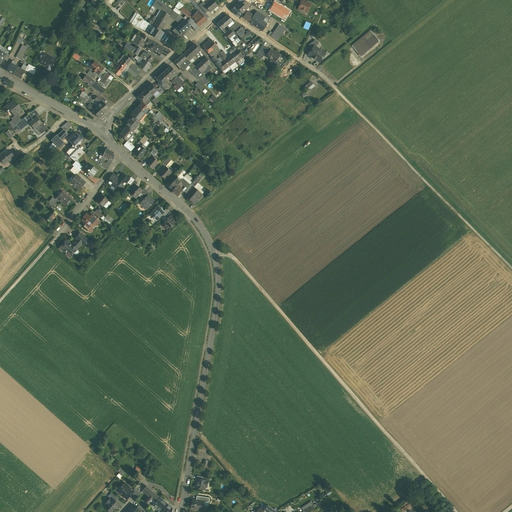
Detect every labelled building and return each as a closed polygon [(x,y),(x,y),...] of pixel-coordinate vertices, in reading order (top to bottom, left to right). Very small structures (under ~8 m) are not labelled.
[(211,0),(206,5),(205,6),(209,10),(210,12),(218,6),(212,0),(211,0)] [(244,0),(242,0),(236,7),(240,11),(242,13),(244,11),(248,7),(251,4),(247,2),(244,0)] [(274,0),(268,11),(285,21),(292,10),(274,0)] [(265,4),(260,1),(256,7),(260,9),(262,10),(265,4)] [(310,4),(301,1),(299,8),(299,10),(302,11),(303,11),(306,12),(308,11),(310,4)] [(206,5),(203,2),(199,6),(206,14),(209,10),(205,6),(206,5)] [(173,11),(167,6),(163,11),(165,13),(165,12),(167,14),(169,16),(173,11)] [(240,12),(235,6),(231,10),(236,15),(238,15),(239,14),(240,14),(240,12)] [(157,20),(164,24),(169,17),(169,16),(167,14),(165,12),(165,13),(163,11),(158,19),(157,20)] [(179,15),(173,11),(169,16),(169,17),(175,21),(179,15)] [(194,15),(189,18),(194,21),(198,26),(206,19),(199,11),(194,15)] [(253,17),(247,12),(246,12),(243,17),(250,22),(253,17)] [(269,20),(257,12),(253,17),(250,22),(262,31),(269,20)] [(139,14),(135,21),(133,20),(131,24),(138,28),(138,27),(139,28),(143,20),(144,20),(139,14)] [(189,18),(186,15),(183,19),(181,17),(178,22),(178,26),(173,31),(178,36),(179,35),(181,37),(190,29),(188,28),(191,26),(194,29),(198,26),(194,21),(189,18)] [(232,21),(227,15),(222,19),(228,25),(232,21)] [(228,25),(222,19),(216,24),(222,30),(223,29),(227,25),(228,25)] [(151,25),(143,20),(139,28),(144,31),(146,28),(148,29),(151,25)] [(164,24),(157,20),(156,23),(154,27),(160,30),(164,24)] [(305,22),(303,28),(308,31),(311,24),(305,22)] [(154,27),(151,25),(148,29),(151,31),(149,35),(159,41),(164,33),(160,30),(154,27)] [(279,25),(273,33),(275,34),(279,37),(285,29),(279,25)] [(370,29),(352,44),(362,56),(380,41),(370,29)] [(237,37),(230,30),(227,33),(225,34),(228,38),(231,42),(237,37)] [(315,32),(311,36),(314,40),(319,37),(315,32)] [(137,36),(133,43),(137,45),(139,42),(142,39),(137,36)] [(237,37),(231,42),(235,46),(241,42),(237,37)] [(235,46),(231,42),(228,38),(226,40),(236,52),(238,50),(235,46)] [(157,44),(147,39),(145,42),(148,45),(147,48),(153,51),(157,44)] [(210,39),(202,46),(208,54),(217,46),(210,39)] [(315,40),(308,45),(307,48),(311,51),(314,46),(316,47),(319,43),(315,40)] [(135,49),(131,46),(130,47),(128,46),(129,45),(127,44),(125,47),(133,52),(135,49)] [(164,48),(157,44),(153,51),(159,55),(162,51),(164,48)] [(200,50),(194,44),(188,49),(194,55),(196,54),(200,50)] [(22,45),(16,58),(21,60),(27,47),(22,45)] [(141,49),(136,46),(135,49),(133,52),(137,55),(141,49)] [(267,49),(262,46),(258,51),(263,55),(267,49)] [(316,47),(314,46),(311,51),(308,55),(312,58),(315,60),(319,63),(325,54),(316,47)] [(188,49),(182,55),(187,59),(189,61),(192,58),(194,56),(194,55),(188,49)] [(236,52),(231,56),(235,61),(242,56),(238,50),(236,52)] [(279,56),(270,50),(265,56),(271,60),(275,63),(279,56)] [(168,55),(162,51),(159,55),(159,57),(163,59),(168,55)] [(55,59),(43,53),(41,56),(41,55),(40,57),(41,57),(39,60),(47,64),(43,72),(48,74),(50,69),(51,69),(55,59)] [(279,56),(275,63),(271,60),(270,60),(274,63),(272,65),(277,69),(281,63),(282,64),(286,58),(280,54),(279,56)] [(153,58),(148,55),(146,58),(145,60),(149,64),(150,64),(153,58)] [(182,55),(174,62),(178,67),(187,59),(182,55)] [(126,56),(122,62),(126,65),(131,60),(126,56)] [(220,63),(215,56),(212,59),(218,67),(221,64),(220,63)] [(225,61),(224,62),(228,67),(235,62),(231,57),(228,59),(225,61)] [(206,58),(201,62),(206,66),(208,64),(210,63),(206,58)] [(187,59),(178,67),(183,72),(186,69),(191,64),(189,61),(187,59)] [(145,60),(144,60),(140,64),(139,66),(146,71),(151,64),(150,64),(149,64),(145,60)] [(221,64),(218,67),(222,72),(228,67),(224,62),(223,62),(222,61),(220,63),(221,64)] [(101,67),(94,62),(90,68),(99,74),(103,69),(101,67)] [(126,65),(122,62),(117,68),(122,72),(126,65)] [(198,65),(196,67),(198,69),(200,72),(206,66),(201,62),(198,65)] [(235,62),(228,67),(231,70),(237,65),(235,62)] [(11,63),(10,65),(9,64),(7,67),(8,67),(6,71),(13,75),(17,67),(15,65),(11,63)] [(138,68),(132,64),(129,67),(130,68),(139,75),(140,73),(137,70),(138,68)] [(196,67),(191,64),(186,69),(188,71),(189,69),(192,72),(196,67)] [(200,72),(203,75),(208,71),(211,67),(208,64),(206,66),(200,72)] [(126,65),(122,72),(117,68),(114,73),(118,76),(120,74),(123,77),(126,74),(124,73),(126,71),(127,72),(130,68),(129,67),(126,65)] [(37,69),(32,66),(31,68),(29,72),(33,75),(37,69)] [(176,73),(170,66),(166,70),(172,77),(174,75),(176,73)] [(17,67),(13,75),(20,79),(25,71),(17,67)] [(198,69),(193,73),(199,79),(200,78),(202,80),(205,77),(203,75),(200,72),(198,69)] [(172,77),(166,70),(161,75),(167,82),(170,79),(172,77)] [(231,82),(223,72),(220,75),(228,84),(231,82)] [(94,81),(86,75),(82,79),(88,84),(87,85),(90,86),(91,85),(94,81)] [(167,82),(161,75),(156,79),(161,84),(162,86),(165,84),(167,82)] [(227,84),(220,75),(218,77),(225,86),(227,84)] [(104,89),(94,81),(91,85),(101,93),(102,92),(104,89)] [(158,90),(152,84),(147,89),(153,95),(158,90)] [(153,95),(147,89),(142,93),(148,99),(153,95)] [(148,99),(142,93),(137,97),(145,106),(146,106),(150,102),(148,99)] [(83,98),(80,101),(84,103),(87,100),(89,98),(86,95),(83,98)] [(209,100),(214,104),(218,99),(213,95),(209,100)] [(103,101),(97,97),(94,100),(100,104),(102,102),(106,106),(107,105),(103,101)] [(17,104),(13,100),(3,108),(7,112),(10,109),(15,116),(18,114),(19,113),(23,110),(21,107),(19,108),(16,105),(17,104)] [(106,106),(102,102),(100,104),(97,107),(104,113),(109,109),(106,106)] [(95,109),(90,103),(86,106),(92,113),(93,112),(92,111),(95,109)] [(141,103),(138,107),(146,113),(147,115),(151,111),(145,106),(141,103)] [(95,109),(92,111),(93,112),(98,118),(104,113),(97,107),(95,109)] [(146,113),(138,107),(131,115),(132,117),(138,122),(146,113)] [(35,109),(29,114),(33,120),(37,116),(37,117),(40,115),(35,109)] [(18,114),(15,116),(11,118),(13,121),(10,123),(13,127),(16,124),(22,119),(18,114)] [(29,114),(25,117),(29,123),(33,120),(29,114)] [(33,120),(29,123),(30,124),(34,129),(42,123),(37,117),(37,116),(33,120)] [(22,119),(16,124),(21,130),(30,124),(29,123),(25,117),(22,119)] [(138,122),(132,117),(125,125),(127,126),(133,131),(140,123),(138,122)] [(63,129),(66,132),(72,126),(68,122),(61,127),(63,129)] [(34,129),(39,135),(47,129),(42,123),(34,129)] [(127,126),(119,135),(127,141),(134,133),(133,131),(127,126)] [(57,136),(62,141),(68,134),(66,132),(63,129),(57,136)] [(82,139),(77,132),(69,140),(73,144),(75,146),(77,144),(78,146),(82,142),(80,141),(82,139)] [(56,135),(51,140),(59,149),(65,143),(62,141),(57,136),(56,135)] [(144,136),(139,142),(143,145),(148,139),(144,136)] [(147,151),(141,146),(138,150),(137,150),(134,153),(140,159),(147,151)] [(72,147),(66,153),(69,157),(73,154),(76,151),(72,147)] [(84,152),(79,147),(76,151),(73,154),(78,159),(84,152)] [(114,153),(106,149),(103,156),(105,158),(108,159),(110,160),(114,153)] [(8,150),(0,155),(0,158),(5,164),(14,157),(8,150)] [(152,157),(147,164),(153,169),(158,162),(152,157)] [(168,157),(162,164),(165,167),(171,160),(168,157)] [(165,167),(159,174),(165,179),(171,172),(172,173),(174,171),(170,167),(173,162),(171,160),(165,167)] [(83,168),(75,162),(72,165),(74,166),(78,170),(80,171),(83,168)] [(106,164),(103,163),(103,164),(100,162),(99,164),(107,171),(110,166),(106,164)] [(97,171),(88,163),(83,170),(92,177),(97,171)] [(83,179),(79,176),(77,174),(70,182),(79,190),(86,182),(83,180),(83,179)] [(129,179),(122,174),(116,181),(114,183),(117,185),(121,189),(127,182),(129,179)] [(112,175),(107,182),(112,186),(115,188),(117,185),(114,183),(116,181),(115,179),(115,178),(112,175)] [(177,178),(173,182),(169,186),(173,190),(177,185),(179,182),(181,181),(177,178)] [(190,185),(182,179),(181,181),(179,182),(182,184),(185,187),(187,188),(190,185)] [(142,190),(137,186),(137,187),(135,185),(133,187),(128,192),(126,195),(130,198),(132,196),(133,195),(136,198),(140,193),(142,190)] [(177,185),(173,190),(171,191),(177,196),(182,190),(183,190),(180,187),(177,185)] [(202,195),(193,187),(185,196),(193,203),(196,199),(198,198),(199,198),(202,195)] [(63,191),(57,197),(59,199),(65,205),(71,198),(63,191)] [(108,201),(101,194),(95,200),(103,207),(108,201)] [(145,198),(141,203),(143,205),(143,206),(146,209),(153,201),(150,199),(147,197),(148,196),(147,196),(145,198)] [(164,211),(157,206),(149,215),(152,218),(153,219),(153,218),(156,221),(159,217),(164,212),(164,211)] [(51,209),(44,218),(47,220),(46,220),(47,221),(47,220),(50,223),(57,215),(51,209)] [(164,212),(159,217),(161,219),(165,215),(169,211),(166,209),(164,211),(164,212)] [(109,225),(113,220),(107,215),(103,220),(109,225)] [(93,218),(90,216),(89,216),(88,217),(86,218),(84,216),(83,218),(84,219),(81,221),(85,224),(83,226),(88,230),(89,229),(92,229),(92,226),(95,226),(95,221),(97,219),(96,218),(94,217),(93,218)] [(175,222),(170,217),(168,218),(165,222),(162,225),(168,230),(175,222)] [(88,241),(80,233),(75,238),(77,240),(82,244),(84,246),(88,241)] [(77,240),(75,241),(74,241),(73,243),(73,244),(72,245),(66,240),(59,248),(70,257),(82,244),(77,240)] [(206,481),(196,479),(196,480),(198,480),(197,483),(195,485),(195,488),(204,489),(204,487),(206,487),(207,481),(206,481)] [(133,490),(124,483),(120,488),(122,489),(119,493),(126,499),(132,493),(134,491),(133,490)] [(144,489),(138,483),(134,487),(135,488),(140,493),(142,491),(144,489)] [(152,492),(146,486),(144,489),(142,491),(148,496),(152,492)] [(135,488),(133,490),(134,491),(132,493),(137,498),(140,493),(135,488)] [(159,498),(152,492),(148,496),(144,501),(147,504),(151,500),(152,499),(156,502),(159,498)] [(118,499),(111,493),(108,496),(110,498),(111,498),(115,502),(118,499)] [(115,502),(111,498),(110,498),(104,505),(109,509),(108,510),(109,511),(114,511),(118,508),(117,508),(120,505),(115,502)] [(167,504),(160,498),(159,498),(156,502),(152,505),(153,505),(152,508),(157,508),(160,511),(167,504)] [(198,500),(192,499),(191,509),(197,510),(198,509),(202,510),(204,502),(204,501),(198,500)]
